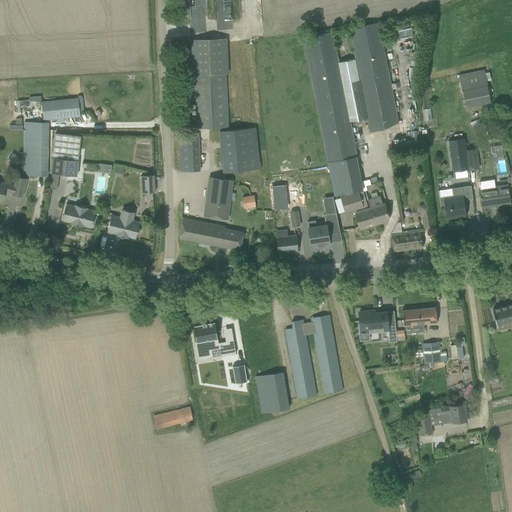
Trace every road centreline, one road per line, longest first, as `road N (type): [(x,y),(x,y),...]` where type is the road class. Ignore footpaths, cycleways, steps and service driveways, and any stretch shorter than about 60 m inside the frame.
road 1 (tertiary): [(511,258),(168,289)]
road 2 (residential): [(168,289),(160,0)]
road 3 (track): [(330,278),(402,511)]
road 4 (tertiary): [(168,289),(0,251)]
road 5 (track): [(0,330),(141,303),(149,288)]
